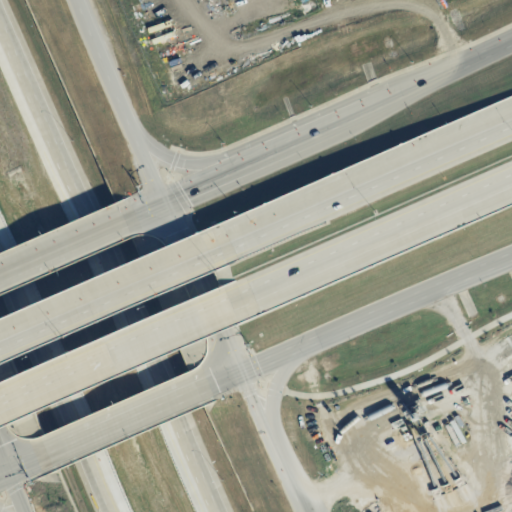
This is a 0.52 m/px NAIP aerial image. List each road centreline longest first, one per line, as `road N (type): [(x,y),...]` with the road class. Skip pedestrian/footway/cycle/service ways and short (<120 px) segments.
road 1 (motorway): [(213,511),(0,23)]
road 2 (motorway): [(511,120),(223,245)]
road 3 (secondary): [(237,374),(511,256)]
road 4 (motorway): [(0,405),(248,297)]
road 5 (motorway): [(0,280),(105,511)]
road 6 (motorway): [(223,245),(0,343)]
road 7 (secondary): [(161,200),(72,0)]
road 8 (motorway): [(372,241),(511,179)]
road 9 (motorway): [(299,511),(237,374)]
road 10 (secondary): [(218,332),(161,200)]
road 11 (motorway): [(248,297),(372,241)]
road 12 (secondary): [(90,437),(201,390)]
